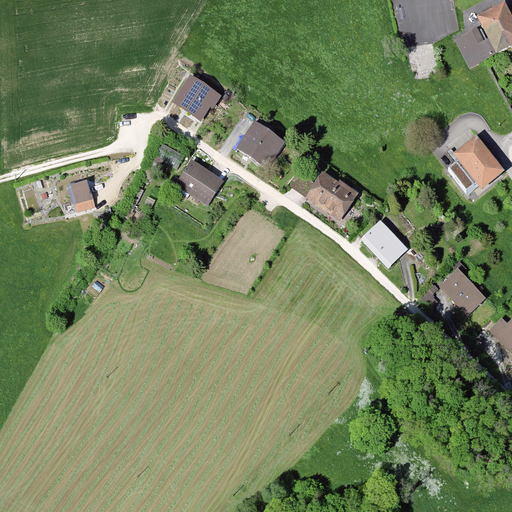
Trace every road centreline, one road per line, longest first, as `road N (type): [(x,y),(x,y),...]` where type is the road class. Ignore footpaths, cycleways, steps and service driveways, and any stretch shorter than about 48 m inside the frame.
road 1 (residential): [(135,127),(163,117),(351,247),(511,398)]
road 2 (track): [(135,127),(113,148),(0,178)]
